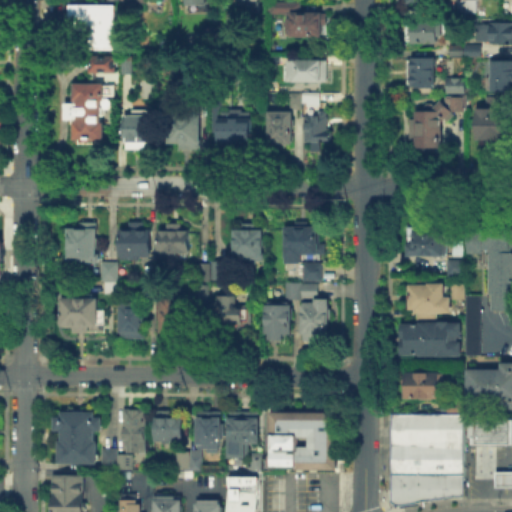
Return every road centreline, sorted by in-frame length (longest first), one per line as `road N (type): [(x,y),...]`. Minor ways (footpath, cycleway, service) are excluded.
road 1 (tertiary): [(361,511),(367,0)]
road 2 (residential): [(23,511),(25,0)]
road 3 (residential): [(25,186),(511,186)]
road 4 (residential): [(0,371),(365,373)]
